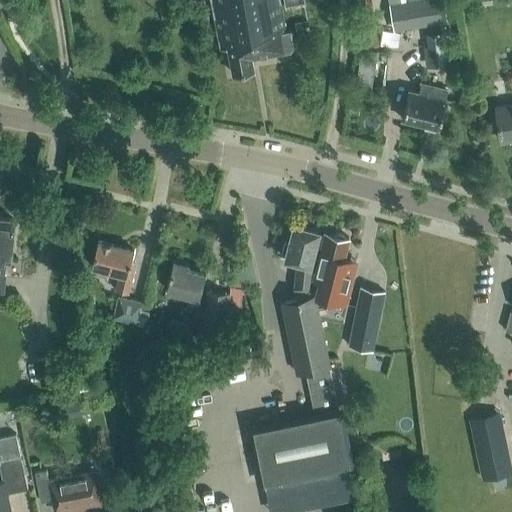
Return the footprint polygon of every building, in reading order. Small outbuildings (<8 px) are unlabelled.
[(308,29),(306,19),(283,24),(277,0),(211,0),(222,50),(227,49),(232,72),(254,68),(252,57),(289,50),(293,46),(290,33),(308,29)] [(448,21),(444,0),(407,0),(389,3),(394,31),(448,21)] [(430,65),(448,62),(445,42),(427,45),(430,65)] [(357,86),(372,88),(377,49),(362,47),(357,86)] [(437,126),(447,89),(421,82),(419,91),(409,88),(401,117),(437,126)] [(511,105),(493,108),(499,139),(511,136),(511,105)] [(10,260),(14,219),(13,218),(0,216),(0,290),(4,291),(5,282),(5,272),(3,272),(4,260),(10,260)] [(312,289),(312,263),(311,263),(319,230),(291,223),(287,240),(283,239),(280,251),(284,252),(283,256),(296,259),(295,288),(312,289)] [(344,256),(349,237),(343,236),(344,233),(338,232),(337,235),(325,232),(314,279),(315,294),(345,301),(350,282),(338,279),(342,264),(344,265),(346,256),(344,256)] [(127,269),(133,248),(98,239),(91,266),(119,273),(115,288),(127,291),(132,270),(127,269)] [(199,294),(204,271),(187,266),(188,262),(172,258),(165,288),(189,293),(186,306),(198,308),(201,295),(199,294)] [(357,305),(349,345),(373,350),(381,310),(385,292),(361,287),(357,305)] [(224,341),(229,291),(207,289),(202,338),(224,341)] [(329,364),(315,294),(282,301),(296,371),(308,369),(317,413),(252,426),(262,479),(349,462),(338,409),(329,364)] [(136,322),(142,300),(130,297),(124,318),(136,322)] [(149,311),(141,309),(138,323),(146,325),(149,311)] [(191,335),(194,324),(170,318),(167,329),(191,335)] [(202,356),(208,378),(247,369),(241,346),(202,356)] [(44,383),(59,380),(53,355),(45,357),(38,359),(44,383)] [(99,411),(95,390),(77,394),(81,414),(99,411)] [(476,416),(484,465),(511,461),(511,452),(511,447),(505,448),(500,412),(476,416)] [(27,487),(21,455),(16,433),(0,436),(0,467),(3,480),(0,480),(0,511),(10,511),(6,491),(27,487)] [(46,468),(34,470),(40,500),(52,498),(54,509),(85,503),(85,504),(101,501),(95,470),(65,477),(65,475),(48,478),(46,468)]
